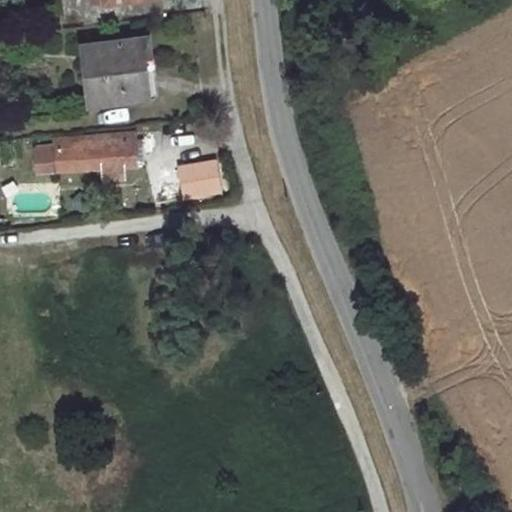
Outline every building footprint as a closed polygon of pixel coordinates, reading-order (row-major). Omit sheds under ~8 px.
[(143,95),(140,60),(147,59),(144,41),(81,49),(87,109),(124,106),(123,98),(143,95)] [(135,141),(134,133),(69,137),(69,140),(69,145),(135,141)] [(36,155),(37,173),(104,169),(104,182),(125,181),(124,168),(136,167),(135,161),(135,141),(69,145),(69,140),(56,141),(57,153),(52,154),(36,155)] [(146,161),(144,140),(135,141),(135,161),(146,161)] [(52,146),(36,147),(36,155),(52,154),(52,146)] [(211,163),(163,168),(166,191),(213,186),(211,163)]
